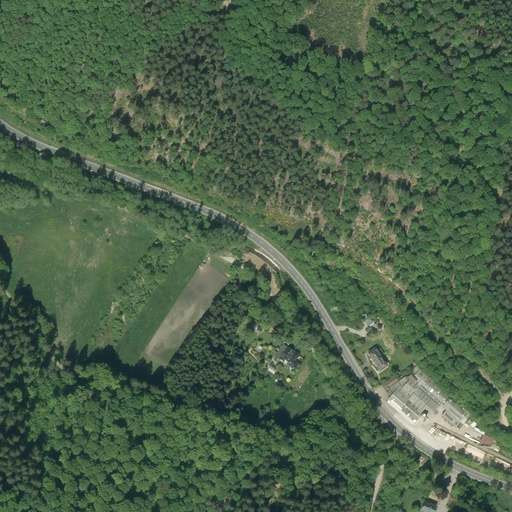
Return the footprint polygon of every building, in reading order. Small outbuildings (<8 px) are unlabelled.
[(373,322),(369,318),(365,321),(369,326),(373,322)] [(259,345),(255,349),(260,353),(263,348),(259,345)] [(298,356),(284,346),(275,359),(278,361),(279,359),(284,362),(285,360),(288,362),(286,364),(294,369),(298,363),(295,361),(298,356)] [(371,361),(372,361),(380,356),(383,354),(381,350),(377,352),(374,348),(366,354),(367,356),(368,355),(370,358),(369,359),(371,361)] [(386,366),(380,356),(372,361),(372,363),(373,365),(374,365),(378,371),(386,366)] [(410,379),(402,388),(411,396),(418,388),(438,405),(442,401),(446,403),(449,399),(418,366),(412,372),(414,373),(408,377),(410,379)] [(395,377),(382,385),(390,396),(396,389),(397,390),(399,386),(402,388),(410,379),(408,377),(405,376),(398,381),(395,377)] [(396,389),(387,399),(414,422),(422,412),(408,400),(411,396),(402,388),(399,386),(397,390),(396,389)] [(408,400),(422,412),(429,418),(439,406),(438,405),(418,388),(411,396),(408,400)] [(446,403),(442,407),(447,411),(442,416),(455,427),(460,422),(463,424),(470,416),(449,399),(446,403)] [(474,428),(473,430),(482,434),(478,443),(489,448),(494,438),(474,428)] [(433,511),(435,507),(425,502),(421,511),(433,511)]
